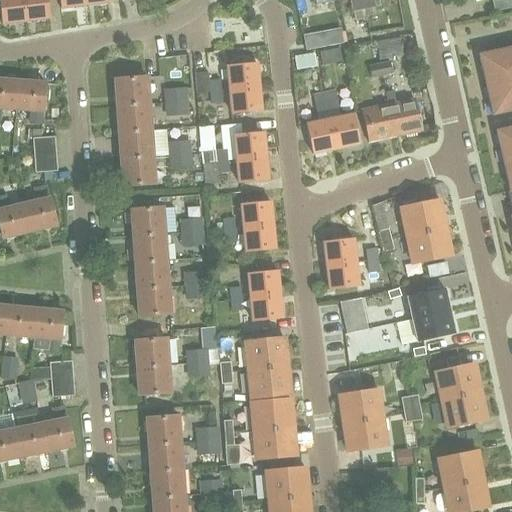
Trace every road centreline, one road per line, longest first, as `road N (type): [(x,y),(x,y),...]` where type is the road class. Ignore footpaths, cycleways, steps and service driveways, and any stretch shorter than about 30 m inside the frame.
road 1 (residential): [(105,511),(72,41)]
road 2 (residential): [(333,511),(296,213)]
road 3 (residential): [(296,213),(276,23),(263,0)]
road 4 (residential): [(296,213),(458,158)]
road 5 (residential): [(458,158),(424,0)]
road 6 (residential): [(488,299),(458,158)]
road 7 (residential): [(72,41),(157,28),(205,0)]
